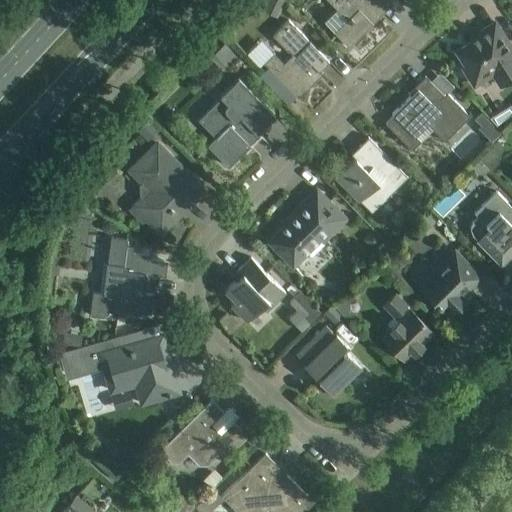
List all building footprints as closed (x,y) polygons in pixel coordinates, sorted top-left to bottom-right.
[(266,0),(263,6),(279,14),(285,0),(266,0)] [(328,0),(347,20),(335,32),(349,47),(394,2),(392,0),(328,0)] [(329,60),(289,19),(273,35),(291,54),(283,62),(274,52),(264,62),(298,97),(317,79),(313,75),(329,60)] [(475,84),(493,73),(501,85),(511,78),(511,47),(495,22),(472,36),(474,39),(457,50),(466,64),(463,66),(475,84)] [(211,57),(224,70),(237,56),(224,44),(211,57)] [(275,114),(238,77),(220,96),(221,97),(198,119),(215,136),(207,144),(228,166),(250,144),(247,141),(275,114)] [(445,95),(428,78),(392,113),(394,115),(385,124),(412,150),(420,141),(415,137),(428,124),(445,141),(470,116),(448,93),(445,95)] [(500,132),(480,112),(474,119),(480,125),(477,127),(491,141),(500,132)] [(137,131),(144,138),(156,126),(149,119),(137,131)] [(408,176),(369,136),(359,146),(372,159),(364,166),(356,158),(337,176),(372,212),(408,176)] [(497,139),(479,157),(490,168),(491,169),(498,163),(503,145),(497,139)] [(204,190),(158,143),(131,169),(143,181),(140,184),(140,195),(142,198),(131,209),(143,220),(146,217),(161,232),(179,214),(174,209),(180,203),(183,205),(188,205),(204,190)] [(479,157),(470,165),(478,173),(484,173),(490,168),(479,157)] [(346,218),(317,188),(282,222),(285,225),(269,241),(293,265),(307,251),(312,256),(325,243),(323,241),(346,218)] [(511,230),(511,206),(496,191),(474,212),(477,216),(472,221),(470,227),(472,234),(490,253),(493,249),(505,261),(511,254),(511,231),(511,230)] [(416,220),(423,227),(432,218),(425,211),(416,220)] [(100,227),(105,232),(111,233),(117,229),(110,220),(100,227)] [(364,239),(372,247),(381,239),(373,231),(364,239)] [(128,239),(111,236),(108,263),(104,263),(101,292),(93,291),(90,315),(114,318),(114,315),(126,316),(127,313),(141,315),(141,312),(151,314),(153,294),(143,292),(139,287),(141,273),(146,274),(148,254),(133,252),(134,247),(127,246),(128,239)] [(482,277),(455,250),(419,285),(446,312),(448,310),(451,314),(468,297),(463,291),(468,286),(471,288),(482,277)] [(285,292),(251,256),(238,269),(242,273),(225,290),(235,301),(231,305),(247,321),(262,306),(266,311),(285,292)] [(319,313),(299,292),(289,302),(297,310),(288,318),(300,331),(319,313)] [(433,332),(395,293),(384,304),(400,320),(382,337),(405,360),(433,332)] [(323,313),(332,322),(340,313),(331,305),(323,313)] [(335,334),(326,325),(296,354),(306,363),(304,365),(320,381),(319,382),(318,384),(318,386),(318,387),(318,389),(319,390),(320,391),(321,392),(322,393),(323,394),(325,394),(327,394),(329,393),(330,392),(331,392),(336,387),(337,388),(355,370),(354,369),(358,365),(354,360),(355,359),(348,352),(351,348),(336,333),(335,334)] [(162,357),(156,337),(100,353),(111,390),(135,383),(141,403),(179,392),(173,371),(173,370),(172,369),(171,368),(170,368),(169,367),(168,367),(160,370),(157,359),(162,357)] [(91,364),(85,346),(60,354),(62,362),(65,371),(91,364)] [(225,412),(212,398),(159,450),(172,462),(179,462),(188,453),(199,464),(208,464),(216,457),(226,457),(248,436),(235,423),(230,423),(222,415),(225,412)] [(277,464),(265,452),(221,495),(237,511),(261,511),(268,506),(273,511),(298,511),(293,507),(306,494),(285,472),(282,475),(274,467),(277,464)] [(215,468),(203,480),(211,488),(223,477),(215,468)] [(95,511),(76,496),(61,511),(95,511)]
